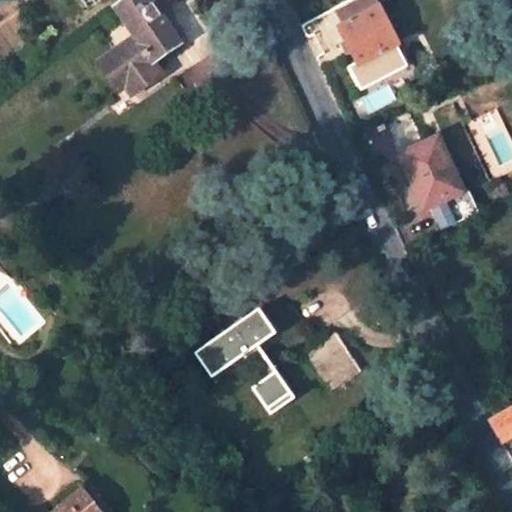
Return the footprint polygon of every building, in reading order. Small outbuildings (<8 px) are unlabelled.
[(124,0),(116,6),(138,40),(101,66),(111,82),(118,77),(119,78),(133,98),(163,77),(156,66),(184,48),(159,8),(172,0),(124,0)] [(377,0),(352,0),(336,8),(345,26),(341,28),(359,65),(400,44),(380,4),(377,0)] [(465,190),(440,137),(405,152),(417,179),(412,182),(425,210),(431,207),(441,231),(479,213),(468,189),(465,190)] [(225,372),(246,358),(263,383),(254,390),(272,417),(297,401),(245,322),(208,346),(225,372)] [(362,372),(338,334),(308,353),(332,391),(362,372)] [(511,408),(491,420),(502,442),(511,437),(511,408)] [(109,511),(90,488),(60,511),(109,511)]
